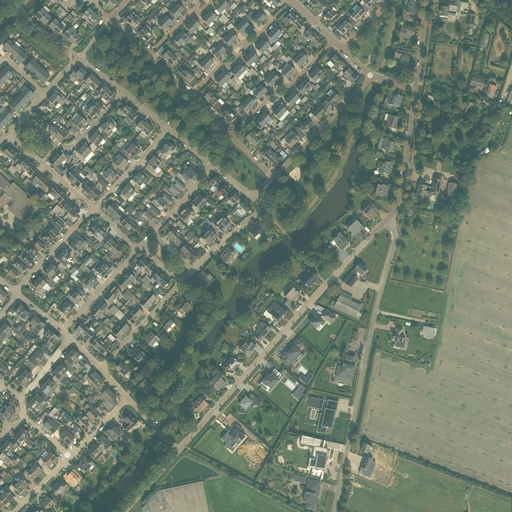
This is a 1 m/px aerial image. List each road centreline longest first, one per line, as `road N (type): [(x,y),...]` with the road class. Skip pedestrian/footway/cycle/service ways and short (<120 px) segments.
road 1 (unclassified): [(178,451),(385,220)]
road 2 (unclassified): [(333,511),(396,237),(385,220)]
road 3 (residential): [(272,176),(371,76)]
road 4 (residential): [(189,95),(291,1)]
road 5 (residential): [(231,135),(332,40)]
road 6 (unclassified): [(385,220),(399,199),(415,90)]
